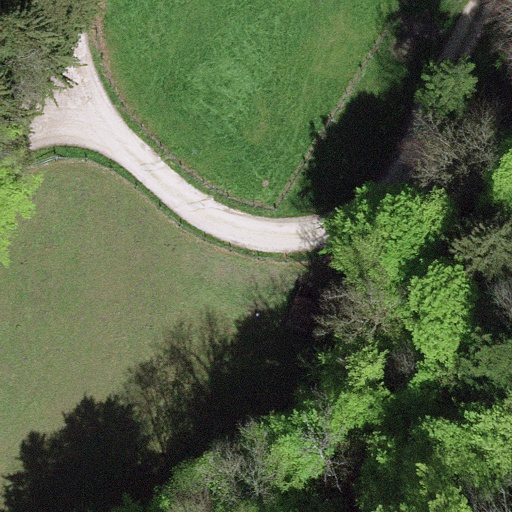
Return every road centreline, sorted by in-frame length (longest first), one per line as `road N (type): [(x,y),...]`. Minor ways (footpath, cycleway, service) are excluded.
road 1 (track): [(389,208),(300,233),(251,229),(213,215),(131,156),(83,95)]
road 2 (track): [(389,208),(487,0)]
road 3 (track): [(511,156),(389,208)]
